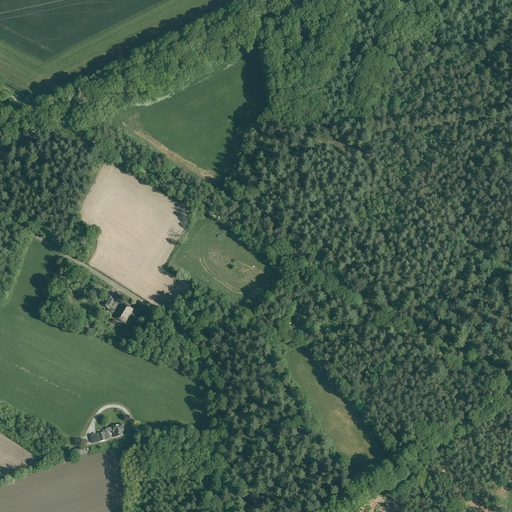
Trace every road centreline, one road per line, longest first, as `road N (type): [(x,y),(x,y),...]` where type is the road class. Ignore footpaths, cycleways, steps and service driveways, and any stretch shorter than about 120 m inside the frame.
road 1 (track): [(55,124),(511,386)]
road 2 (unclassified): [(211,511),(218,415),(192,343),(0,217)]
road 3 (secondary): [(55,124),(302,0)]
road 4 (track): [(326,511),(511,395)]
